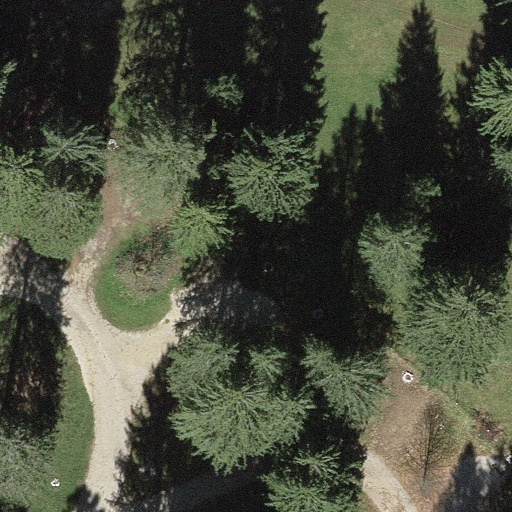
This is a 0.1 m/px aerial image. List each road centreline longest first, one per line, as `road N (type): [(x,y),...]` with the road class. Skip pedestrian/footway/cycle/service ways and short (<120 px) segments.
road 1 (track): [(0,239),(50,282),(98,341),(115,412),(109,511)]
road 2 (track): [(132,511),(284,451),(341,455),(388,494),(391,511)]
